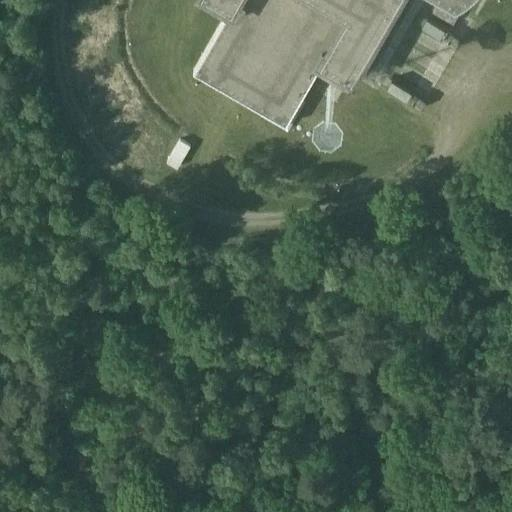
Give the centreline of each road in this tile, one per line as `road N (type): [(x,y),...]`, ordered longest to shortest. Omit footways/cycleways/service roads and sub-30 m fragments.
road 1 (track): [(62,0),(61,57),(72,103),(87,136),(128,185),(175,208),(231,100)]
road 2 (track): [(175,208),(255,225),(373,201),(439,162),(511,97)]
